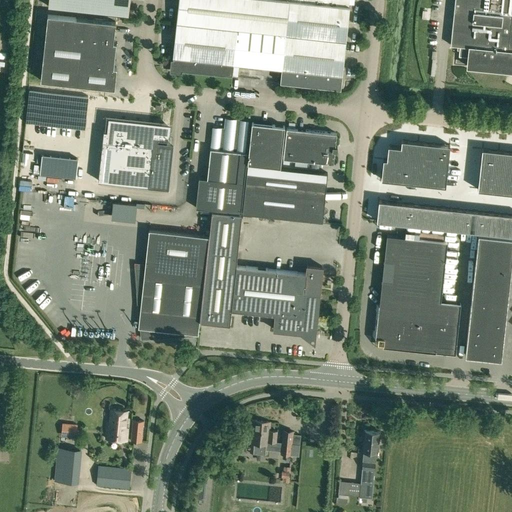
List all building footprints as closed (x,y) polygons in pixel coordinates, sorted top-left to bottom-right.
[(50,0),(50,6),(129,14),(130,0),(50,0)] [(175,57),(174,71),(233,77),(238,29),(218,27),(220,0),(179,0),(178,23),(174,57),(175,57)] [(220,0),(218,27),(238,29),(286,34),(281,82),(332,87),(342,88),(343,74),(350,6),(349,6),(349,0),(220,0)] [(511,0),(454,0),(449,45),(459,46),(458,56),(467,57),(466,67),(511,71),(511,0)] [(114,88),(115,88),(117,67),(116,67),(114,66),(117,41),(114,41),(116,21),(48,14),(41,80),(114,88)] [(247,71),(276,74),(277,67),(248,63),(247,71)] [(99,181),(149,186),(149,187),(165,189),(169,143),(168,142),(168,138),(169,138),(166,137),(167,133),(165,133),(166,124),(160,123),(105,117),(105,118),(109,118),(108,131),(104,131),(105,131),(99,181)] [(199,178),(196,207),(241,212),(247,153),(243,153),(247,121),(226,119),(225,129),(216,128),(216,134),(214,134),(213,138),(215,139),(215,143),(213,143),(212,148),(210,148),(207,179),(199,178)] [(248,163),(281,167),(285,126),(252,122),(248,163)] [(287,128),(284,158),(333,163),(335,150),(337,150),(338,146),(335,146),(337,133),(287,128)] [(383,158),(400,160),(415,162),(418,141),(401,139),(401,146),(388,145),(387,159),(383,158)] [(434,143),(418,141),(415,162),(431,164),(434,143)] [(450,145),(434,143),(431,164),(448,166),(450,145)] [(498,150),(482,148),(480,169),(496,170),(498,150)] [(511,170),(511,151),(498,150),(496,170),(511,172),(511,170)] [(40,175),(76,179),(78,158),(42,154),(40,175)] [(397,181),(400,160),(383,158),(381,179),(397,181)] [(413,182),(415,162),(400,160),(397,181),(413,182)] [(429,184),(431,164),(415,162),(413,182),(429,184)] [(246,182),(243,212),(322,221),(325,191),(327,173),(248,164),(246,182)] [(445,186),(448,166),(431,164),(429,184),(445,186)] [(494,191),(496,170),(480,169),(477,189),(494,191)] [(511,172),(496,170),(494,191),(510,193),(511,172)] [(395,201),(379,200),(377,220),(393,222),(395,201)] [(403,202),(395,201),(393,222),(401,223),(403,202)] [(411,203),(403,202),(401,223),(409,224),(411,203)] [(419,204),(411,203),(409,224),(417,225),(419,204)] [(427,205),(419,204),(417,225),(425,225),(427,205)] [(435,206),(427,205),(425,225),(432,226),(435,206)] [(443,206),(435,206),(432,226),(440,227),(443,206)] [(443,206),(440,227),(449,228),(451,207),(443,206)] [(449,228),(457,229),(459,208),(451,207),(449,228)] [(467,209),(459,208),(457,229),(465,230),(467,209)] [(475,210),(467,209),(465,230),(473,231),(475,210)] [(209,235),(201,322),(231,325),(232,310),(277,314),(276,329),(274,329),(274,330),(307,333),(307,337),(312,338),(312,334),(315,334),(319,292),(322,266),(321,266),(321,268),(317,267),(317,268),(312,267),(307,267),(307,265),(306,273),(237,265),(242,214),(211,210),(209,235)] [(475,210),(473,231),(481,232),(483,211),(475,210)] [(491,212),(483,211),(481,232),(489,232),(491,212)] [(499,213),(491,212),(489,232),(497,233),(499,213)] [(507,213),(499,213),(497,233),(505,234),(507,213)] [(199,336),(201,322),(209,235),(148,229),(144,269),(136,269),(140,315),(137,329),(140,330),(141,339),(194,335),(199,336)] [(373,337),(375,337),(374,346),(383,347),(383,349),(389,349),(389,346),(426,350),(426,354),(434,355),(434,351),(456,354),(461,304),(441,302),(447,242),(387,236),(380,304),(376,304),(376,310),(379,310),(377,331),(373,331),(373,337)] [(501,359),(511,268),(475,264),(465,355),(501,359)] [(130,418),(128,417),(128,411),(111,409),(110,421),(108,421),(106,438),(127,440),(130,418)] [(142,442),(144,420),(133,420),(131,441),(142,442)] [(254,421),(252,443),(268,445),(276,446),(276,442),(277,431),(269,430),(270,422),(254,421)] [(77,425),(63,423),(62,435),(76,437),(77,425)] [(292,455),(293,434),(294,430),(283,430),(281,454),(286,455),(291,455),(292,455)] [(364,450),(360,483),(359,495),(359,497),(372,498),(377,451),(378,451),(379,431),(364,430),(363,450),(364,450)] [(293,434),(292,455),(299,455),(301,435),(293,434)] [(82,449),(58,447),(55,481),(79,483),(82,449)] [(215,469),(220,466),(217,461),(212,464),(215,469)] [(131,469),(99,465),(97,485),(130,488),(131,469)] [(284,467),(284,470),(283,470),(282,476),(283,476),(283,481),(289,482),(291,467),(284,467)]
